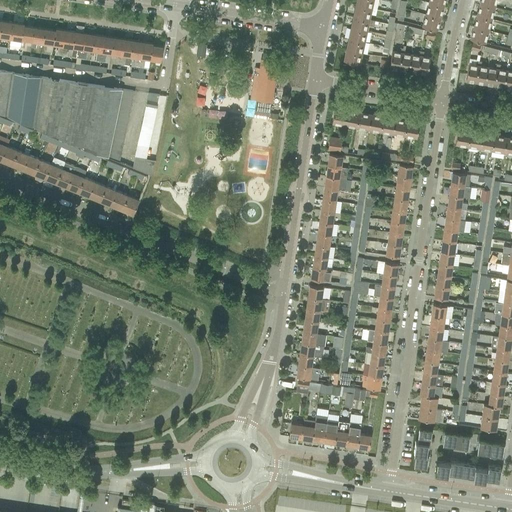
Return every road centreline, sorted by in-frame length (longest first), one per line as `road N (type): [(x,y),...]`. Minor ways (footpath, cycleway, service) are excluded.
road 1 (residential): [(442,100),(388,491)]
road 2 (residential): [(282,293),(0,179)]
road 3 (unclassified): [(0,63),(155,87),(164,79),(175,6)]
road 4 (tertiary): [(282,293),(314,80)]
road 5 (tertiary): [(320,27),(175,6)]
road 6 (tertiary): [(388,491),(258,460)]
road 7 (tertiary): [(256,474),(388,491)]
road 8 (residential): [(442,100),(314,80)]
